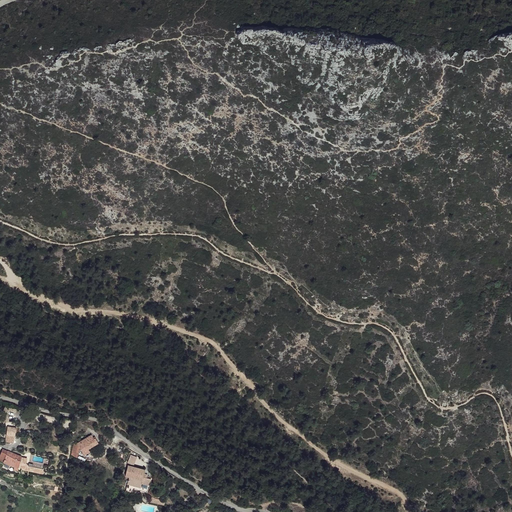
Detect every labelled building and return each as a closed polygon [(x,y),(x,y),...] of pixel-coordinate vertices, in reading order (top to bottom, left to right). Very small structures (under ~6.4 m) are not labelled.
[(16,428),(8,427),(6,442),(14,443),(16,428)] [(91,435),(77,443),(82,453),(94,445),(95,445),(92,440),(93,440),(91,435)] [(94,448),(94,445),(82,453),(84,455),(94,448)] [(23,456),(4,449),(0,458),(0,460),(19,467),(23,456)] [(129,462),(135,464),(137,457),(131,455),(129,462)] [(146,469),(130,466),(127,476),(130,477),(129,484),(142,487),(144,483),(151,486),(152,479),(144,476),(146,469)]
